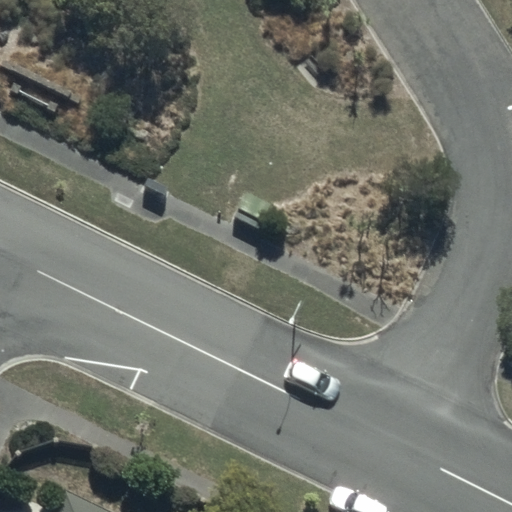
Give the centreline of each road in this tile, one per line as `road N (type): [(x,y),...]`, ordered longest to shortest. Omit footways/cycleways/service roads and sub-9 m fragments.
road 1 (residential): [(392,449),(476,309),(503,195),(411,0)]
road 2 (tertiary): [(392,449),(0,250)]
road 3 (tertiary): [(511,507),(392,449)]
